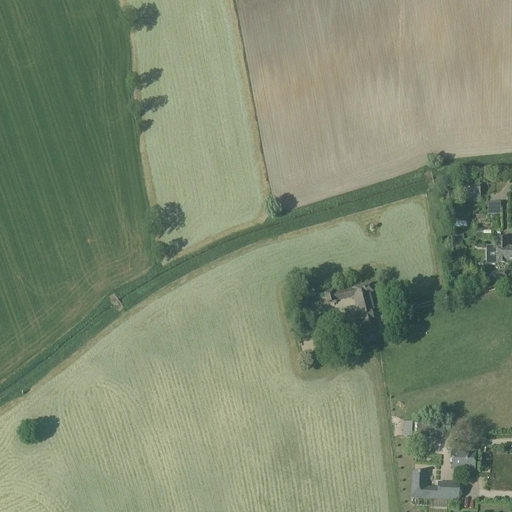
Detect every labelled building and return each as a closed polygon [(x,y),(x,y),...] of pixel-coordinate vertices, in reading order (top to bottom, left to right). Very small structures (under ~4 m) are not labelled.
[(479,196),(478,185),(462,186),(463,198),(479,196)] [(487,216),(480,216),(481,239),(491,239),(490,229),(499,229),(498,203),(487,204),(487,216)] [(508,239),(495,239),(495,264),(509,264),(509,259),(511,258),(511,248),(509,249),(508,239)] [(506,279),(503,265),(488,269),(490,283),(506,279)] [(332,292),(324,294),(327,304),(335,302),(335,301),(353,297),(359,318),(360,323),(352,325),(356,337),(376,332),(371,314),(371,312),(374,311),(369,294),(373,293),(371,285),(352,290),(333,294),(332,292)] [(306,299),(305,297),(296,299),(304,330),(319,326),(317,316),(311,318),(307,303),(307,299),(306,299)] [(351,338),(334,342),(336,350),(353,346),(351,338)] [(307,358),(296,362),(298,368),(309,365),(307,358)] [(404,423),(403,437),(411,437),(412,423),(404,423)] [(412,437),(412,452),(426,452),(426,438),(419,438),(419,437),(412,437)] [(475,454),(452,453),(452,470),(475,471),(475,454)] [(426,475),(412,474),(411,498),(458,500),(459,484),(439,483),(438,489),(426,488),(426,475)]
